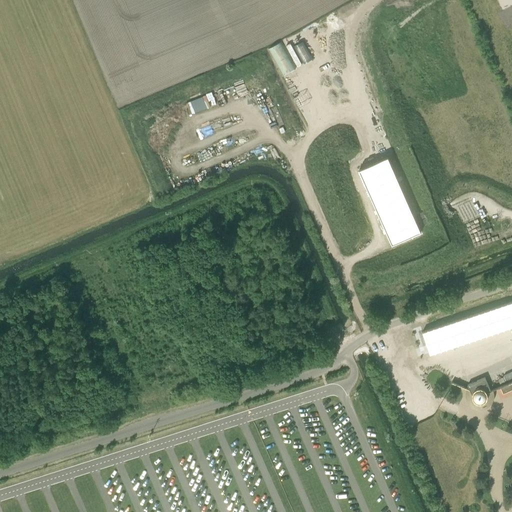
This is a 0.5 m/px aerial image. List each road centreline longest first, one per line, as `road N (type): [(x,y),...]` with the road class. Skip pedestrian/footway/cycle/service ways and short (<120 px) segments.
road 1 (track): [(0,285),(231,189),(268,184),(345,348)]
road 2 (track): [(371,333),(298,172),(302,148),(321,124),(357,104),(350,40),(371,0)]
road 3 (track): [(266,127),(254,144),(194,170),(176,167),(177,145),(195,119),(248,105),(259,119)]
road 4 (track): [(338,268),(377,244),(355,175),(368,152),(353,111)]
